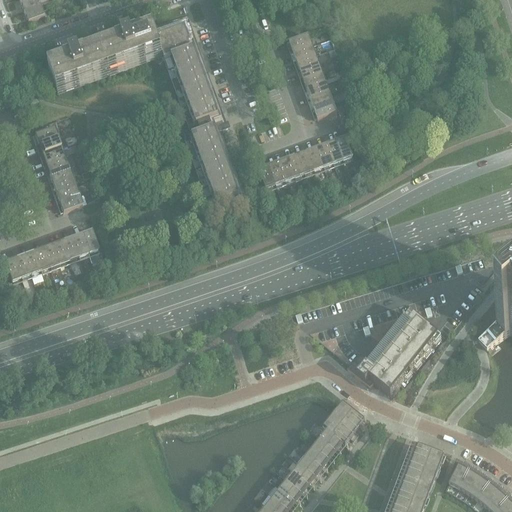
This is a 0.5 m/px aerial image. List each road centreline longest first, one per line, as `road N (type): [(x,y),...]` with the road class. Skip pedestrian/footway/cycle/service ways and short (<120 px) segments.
road 1 (unclassified): [(0,463),(187,400),(215,402),(310,370)]
road 2 (primary): [(32,353),(317,255)]
road 3 (residential): [(310,370),(330,369),(367,400),(511,471)]
road 4 (primary): [(511,157),(447,180),(317,255)]
road 5 (primary): [(317,255),(375,252),(511,208)]
road 6 (residential): [(221,52),(264,38),(300,136),(254,153)]
road 7 (residential): [(0,231),(4,244),(46,229),(6,120)]
road 8 (residential): [(12,52),(157,0)]
